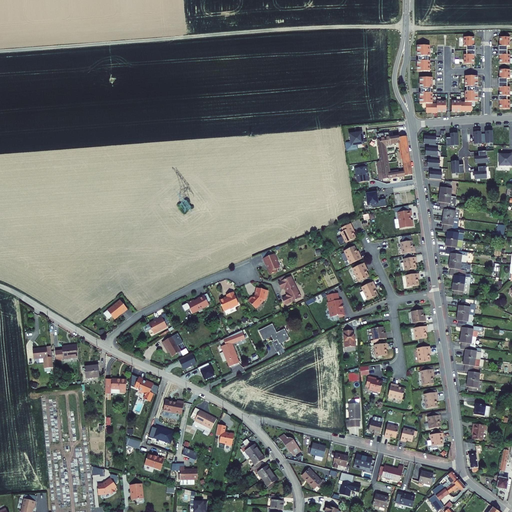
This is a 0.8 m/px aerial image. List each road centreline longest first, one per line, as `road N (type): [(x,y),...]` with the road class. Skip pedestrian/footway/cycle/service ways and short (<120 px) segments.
road 1 (track): [(511,26),(340,26),(0,51)]
road 2 (residential): [(460,462),(441,465),(245,417)]
road 3 (residential): [(411,124),(436,294)]
road 4 (residential): [(436,294),(460,462)]
road 5 (residential): [(106,346),(139,314),(204,280),(248,272)]
road 6 (residential): [(106,346),(245,417)]
